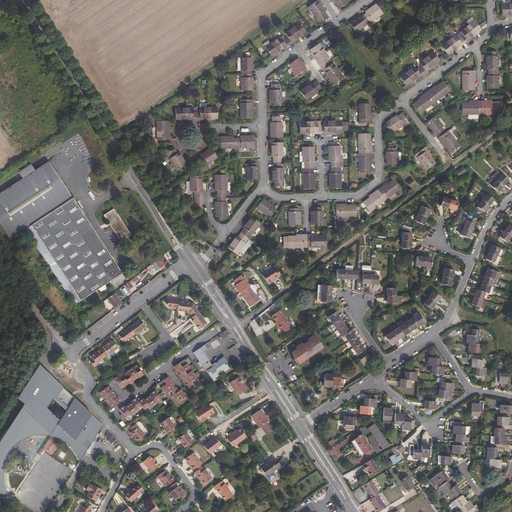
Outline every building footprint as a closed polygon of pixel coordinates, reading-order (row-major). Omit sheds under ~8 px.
[(316,16),(319,21),(328,14),(325,9),(326,9),(319,0),(315,0),(309,5),(317,15),(316,16)] [(365,10),(362,12),(359,14),(348,21),(354,30),(365,22),(364,21),(367,19),(369,17),(370,18),(381,11),(375,2),(364,10),(365,10)] [(511,2),(501,3),(502,14),(511,13),(511,2)] [(473,19),(464,25),(459,30),(461,33),(458,35),(456,37),(453,34),(447,39),(439,45),(446,53),(454,47),(458,44),(459,45),(463,42),(466,39),(466,38),(471,34),(480,28),(473,19)] [(300,20),(292,27),(286,31),(288,34),(286,36),(283,37),(281,34),(275,39),(267,45),(273,53),(281,47),(287,43),(289,46),(292,44),(294,42),(293,40),(299,36),(307,29),(300,20)] [(331,55),(327,49),(321,41),(312,47),(318,56),(322,61),(320,62),(322,65),(324,68),(326,67),(330,73),(336,81),(345,75),(339,67),(335,60),(331,62),(330,60),(328,57),(331,55)] [(431,51),(423,57),(417,61),(419,65),(417,66),(414,68),(412,65),(406,70),(398,76),(405,85),(413,78),(418,74),(419,75),(422,73),(425,71),(424,70),(430,66),(437,60),(431,51)] [(244,53),(243,66),(245,66),(245,70),(245,74),(244,74),(244,86),(255,86),(255,73),(253,73),(253,70),(253,66),(255,66),(255,53),(244,53)] [(300,71),(302,74),(309,68),(307,66),(307,65),(300,55),(291,61),(299,71),(300,71)] [(495,75),(495,71),(495,68),(497,68),(496,55),(486,55),(486,68),(487,68),(487,71),(487,76),(486,76),(487,88),(497,88),(497,75),(495,75)] [(462,69),(462,89),(473,89),(473,73),(475,73),(475,69),(462,69)] [(302,89),(308,97),(319,90),(318,88),(323,85),(318,79),(314,82),(312,81),(302,89)] [(272,87),(272,102),(282,101),(282,87),(281,87),(281,81),(273,81),(273,87),(272,87)] [(428,89),(426,91),(423,93),(424,94),(412,104),(419,113),(434,101),(449,89),(442,81),(430,90),(428,89)] [(242,95),(242,115),(254,114),(254,98),(255,98),(255,95),(242,95)] [(484,100),(480,100),(477,100),(477,103),(461,103),(461,114),(481,114),(500,113),(499,102),(484,102),(484,100)] [(360,101),(361,120),(373,120),(373,116),(371,116),(371,101),(360,101)] [(218,103),(208,103),(201,103),(201,107),(198,107),(195,107),(194,103),(188,104),(177,104),(177,115),(188,115),(195,115),(195,116),(198,116),(202,116),(202,114),(208,114),(218,114),(218,103)] [(411,120),(403,110),(399,113),(398,112),(388,120),(395,129),(405,121),(407,124),(411,120)] [(273,135),(284,135),(283,118),(282,118),(282,113),(274,113),(275,119),(272,119),(273,135)] [(442,126),(434,115),(425,122),(433,132),(434,132),(436,134),(443,129),(441,127),(442,126)] [(158,116),(158,136),(171,136),(171,132),(170,132),(169,116),(158,116)] [(344,117),(333,118),(326,118),(326,122),(322,122),(320,122),(320,118),(312,118),(302,119),(302,130),(312,129),(320,129),(320,131),(323,130),(326,130),(326,129),(333,129),(344,128),(344,117)] [(459,146),(448,130),(437,138),(439,141),(441,140),(450,152),(459,146)] [(373,153),(373,150),(373,147),(371,147),(371,131),(359,131),(360,150),(360,169),(372,169),(371,153),(373,153)] [(243,135),(238,135),(236,135),(236,134),(223,134),(223,145),(236,144),(236,143),(238,143),(243,143),(243,144),(256,144),(256,133),(243,133),(243,135)] [(283,164),(283,158),(283,152),(284,152),(284,139),(273,140),(274,152),(275,152),(275,159),(275,164),(273,164),(274,178),(284,178),(284,164),(283,164)] [(178,149),(175,144),(168,149),(171,153),(170,154),(178,165),(187,159),(180,148),(178,149)] [(315,144),(305,145),(305,148),(305,158),(305,159),(307,159),(307,166),(307,171),(305,171),(306,186),(317,185),(316,171),(315,171),(315,165),(315,159),(316,159),(315,144)] [(339,144),(328,144),(329,158),(331,158),(332,165),(332,170),(329,170),(329,186),(340,186),(340,170),(338,170),(338,165),(338,158),(340,158),(339,144)] [(427,144),(417,152),(429,167),(437,161),(427,148),(429,147),(427,144)] [(388,162),(399,162),(399,149),(398,149),(398,145),(389,145),(389,149),(388,149),(388,162)] [(205,161),(216,155),(210,146),(200,152),(201,154),(197,156),(202,163),(205,161)] [(52,158),(0,190),(0,216),(12,235),(33,222),(81,299),(123,273),(52,158)] [(248,165),(248,178),(259,177),(258,164),(257,164),(257,161),(250,161),(250,165),(248,165)] [(466,171),(463,167),(457,172),(459,175),(466,171)] [(195,188),(195,193),(203,193),(203,188),(202,188),(202,172),(191,173),(191,188),(195,188)] [(227,172),(217,172),(217,187),(218,187),(218,193),(218,199),(217,199),(217,214),(227,214),(227,199),(226,199),(226,193),(225,187),(228,187),(227,172)] [(500,172),(494,178),(504,187),(509,181),(500,172)] [(382,186),(379,188),(376,190),(377,192),(365,201),(372,210),(386,199),(402,187),(396,178),(383,187),(382,186)] [(504,187),(494,178),(488,183),(498,193),(504,187)] [(264,196),(257,205),(267,213),(269,211),(271,213),(276,208),(273,205),(274,204),(264,196)] [(488,196),(483,202),(489,206),(494,201),(488,196)] [(448,208),(451,200),(444,198),(441,205),(448,208)] [(459,203),(451,200),(448,208),(456,211),(459,203)] [(337,202),(337,215),(357,215),(357,203),(341,204),(341,202),(337,202)] [(489,206),(483,202),(478,208),(484,213),(489,206)] [(115,205),(105,212),(121,238),(131,232),(115,205)] [(290,210),(290,223),(301,222),(300,210),(299,210),(299,206),(291,206),(291,210),(290,210)] [(324,222),(323,209),(322,209),(322,206),(314,206),(314,209),(312,209),(313,222),(324,222)] [(422,207),(418,215),(427,218),(430,211),(422,207)] [(252,231),(260,220),(252,213),(244,224),(244,225),(241,230),(237,234),(235,234),(228,244),(236,251),(244,240),(243,239),(247,235),(250,230),(252,231)] [(427,218),(418,215),(414,223),(423,226),(427,218)] [(467,221),(464,228),(471,232),(475,224),(467,221)] [(471,232),(464,228),(461,236),(468,239),(471,232)] [(511,237),(505,232),(500,238),(507,243),(511,237)] [(288,235),(288,246),(327,245),(327,234),(311,234),(311,233),(304,233),(304,234),(288,235)] [(403,233),(402,241),(411,242),(411,233),(403,233)] [(410,250),(411,242),(402,241),(402,250),(410,250)] [(215,248),(212,245),(210,243),(208,245),(214,250),(216,251),(214,253),(219,256),(223,252),(221,250),(218,248),(217,249),(215,248)] [(494,246),(490,254),(498,257),(501,250),(494,246)] [(498,257),(490,254),(487,260),(499,266),(502,259),(498,257)] [(168,262),(163,255),(155,261),(160,268),(168,262)] [(416,266),(424,267),(424,258),(417,257),(416,266)] [(424,258),(424,267),(427,267),(427,271),(431,271),(432,267),(433,259),(424,258)] [(344,270),(344,278),(351,279),(351,278),(356,278),(357,274),(357,272),(352,272),(352,267),(344,266),(344,270)] [(262,274),(268,283),(275,278),(276,280),(280,277),(279,276),(275,270),(272,267),(262,274)] [(336,277),(344,278),(344,270),(337,269),(336,277)] [(445,269),(443,277),(453,279),(454,271),(445,269)] [(369,284),(370,276),(370,271),(363,270),(362,275),(357,274),(356,278),(356,283),(369,284)] [(489,270),(486,277),(497,281),(499,282),(502,275),(489,270)] [(241,292),(251,285),(247,281),(245,278),(246,276),(244,274),(235,280),(237,283),(235,284),(240,293),(241,292)] [(370,276),(369,284),(377,285),(378,277),(370,276)] [(451,287),(453,279),(443,277),(441,285),(451,287)] [(497,281),(486,277),(483,285),(494,289),(497,281)] [(134,286),(130,281),(125,284),(129,290),(134,286)] [(321,284),(320,294),(330,294),(331,285),(321,284)] [(255,291),(251,285),(241,292),(252,306),(262,299),(258,293),(257,294),(255,291)] [(494,289),(483,285),(480,291),(485,293),(491,296),(494,289)] [(474,298),(482,301),(485,293),(480,291),(477,290),(474,298)] [(123,303),(115,292),(108,298),(116,308),(123,303)] [(435,292),(429,298),(436,303),(441,297),(435,292)] [(330,294),(320,294),(319,301),(329,302),(330,294)] [(395,296),(387,296),(387,304),(400,304),(400,299),(402,298),(402,295),(395,296)] [(168,307),(177,308),(178,301),(178,299),(166,298),(163,301),(168,307)] [(436,303),(429,298),(424,303),(431,309),(436,303)] [(482,301),(474,298),(472,305),(484,310),(487,303),(482,301)] [(192,317),(199,312),(192,303),(178,301),(177,308),(177,310),(186,311),(187,313),(189,314),(192,317)] [(280,327),(284,332),(291,327),(287,322),(288,321),(280,309),(271,315),(279,328),(280,327)] [(327,317),(332,324),(339,319),(334,313),(333,314),(331,311),(326,315),(328,317),(327,317)] [(207,324),(199,312),(192,317),(190,319),(199,330),(207,324)] [(413,318),(418,326),(424,322),(419,314),(414,317),(413,318)] [(405,323),(411,331),(418,326),(413,318),(405,323)] [(336,330),(343,326),(339,319),(332,324),(336,330)] [(142,320),(132,328),(138,335),(147,328),(142,320)] [(404,335),(411,331),(405,323),(399,328),(404,335)] [(348,332),(343,326),(336,330),(341,337),(344,335),(348,332)] [(138,335),(132,328),(121,337),(127,344),(138,335)] [(404,335),(399,328),(392,332),(397,340),(404,335)] [(348,342),(355,337),(350,330),(348,332),(344,335),(348,342)] [(463,344),(467,344),(474,345),(475,337),(477,338),(478,332),(473,331),(472,333),(462,331),(461,335),(464,335),(463,344)] [(390,344),(397,340),(392,332),(385,337),(390,344)] [(296,349),(291,352),(295,358),(296,358),(300,364),(325,348),(315,333),(307,339),(308,340),(304,343),(303,341),(294,347),(296,349)] [(353,348),(359,344),(355,337),(348,342),(353,348)] [(105,350),(103,352),(108,358),(110,356),(111,357),(120,350),(114,342),(105,349),(105,350)] [(359,344),(353,348),(357,355),(364,350),(359,344)] [(474,345),(467,344),(466,351),(478,353),(478,348),(475,348),(475,345),(474,345)] [(209,351),(206,346),(196,353),(203,362),(201,364),(204,368),(206,367),(215,381),(232,369),(229,365),(228,366),(227,364),(228,363),(225,359),(213,367),(211,363),(213,362),(207,353),(209,351)] [(108,358),(103,352),(102,351),(93,358),(95,360),(91,363),(97,369),(100,366),(99,365),(108,358)] [(359,361),(363,367),(371,362),(366,356),(359,361)] [(431,366),(438,367),(439,359),(428,358),(427,366),(431,366)] [(176,367),(181,375),(192,368),(187,360),(176,367)] [(469,369),(474,369),(481,370),(481,361),(476,361),(470,360),(469,369)] [(133,370),(125,375),(132,384),(132,385),(140,380),(147,375),(139,365),(133,370)] [(81,462),(105,426),(75,398),(74,399),(55,381),(57,379),(55,378),(50,382),(43,380),(43,377),(44,374),(43,370),(43,367),(42,366),(20,398),(27,405),(10,429),(0,444),(0,492),(7,494),(9,492),(8,488),(6,482),(6,478),(6,473),(6,470),(3,469),(4,464),(6,459),(8,456),(11,451),(14,448),(17,445),(21,442),(24,440),(27,439),(31,437),(39,414),(50,416),(51,436),(56,438),(60,439),(64,441),(68,444),(73,448),(76,452),(79,457),(81,462)] [(55,378),(42,366),(43,367),(43,370),(44,374),(43,377),(43,380),(50,382),(55,378)] [(438,367),(431,366),(430,375),(441,376),(442,376),(443,367),(438,367)] [(197,375),(192,368),(181,375),(186,382),(197,375)] [(403,381),(410,381),(415,382),(416,373),(410,373),(404,372),(403,381)] [(124,389),(132,384),(125,375),(124,374),(117,379),(124,389)] [(331,374),(331,376),(330,385),(339,386),(339,380),(340,375),(331,374)] [(202,382),(197,375),(186,382),(191,389),(202,382)] [(506,385),(507,375),(499,375),(498,384),(506,385)] [(240,376),(231,382),(240,396),(249,391),(243,382),(242,380),(243,380),(241,376),(240,376)] [(160,385),(165,392),(175,385),(170,377),(160,385)] [(75,398),(57,379),(55,381),(74,399),(75,398)] [(409,389),(410,381),(403,381),(399,380),(399,388),(409,389)] [(440,384),(440,391),(450,392),(452,392),(452,385),(444,384),(440,384)] [(180,392),(175,385),(165,392),(170,400),(174,397),(180,392)] [(107,401),(116,394),(111,386),(101,393),(107,401)] [(184,390),(180,392),(174,397),(178,404),(188,397),(184,390)] [(148,396),(155,406),(163,401),(157,391),(148,396)] [(450,392),(440,391),(439,391),(438,399),(444,400),(450,400),(450,392)] [(116,394),(107,401),(113,409),(124,402),(117,393),(116,394)] [(155,406),(148,396),(140,402),(144,408),(146,411),(151,407),(152,409),(155,406)] [(130,404),(136,414),(144,408),(140,402),(137,399),(130,404)] [(364,400),(363,407),(370,408),(375,409),(375,401),(369,400),(364,400)] [(434,403),(424,402),(424,410),(433,411),(434,403)] [(128,420),(136,414),(130,404),(121,410),(122,412),(128,420)] [(211,416),(216,413),(210,404),(197,413),(202,421),(203,421),(204,423),(209,419),(208,418),(207,417),(211,415),(211,416)] [(479,411),(480,404),(472,404),(471,415),(479,416),(479,411)] [(369,415),(370,408),(363,407),(359,407),(358,414),(369,415)] [(252,417),(261,428),(270,421),(262,410),(252,417)] [(391,410),(384,410),(383,420),(390,421),(390,417),(391,410)] [(48,436),(51,436),(50,416),(39,414),(31,437),(35,436),(38,436),(43,435),(48,436)] [(401,426),(402,420),(402,416),(395,415),(395,417),(394,426),(401,426)] [(497,424),(502,424),(509,425),(510,417),(498,416),(497,424)] [(166,433),(168,436),(176,431),(174,428),(175,427),(169,418),(161,424),(165,429),(167,432),(166,433)] [(353,419),(347,419),(343,418),(342,425),(353,427),(353,419)] [(409,420),(402,420),(401,426),(401,431),(408,432),(408,430),(409,422),(409,420)] [(135,422),(142,430),(144,429),(144,427),(141,423),(139,422),(137,421),(135,422)] [(142,430),(135,422),(131,425),(129,426),(134,432),(132,433),(139,442),(146,436),(142,430)] [(369,427),(383,447),(388,443),(375,423),(369,427)] [(458,434),(465,435),(466,427),(461,427),(454,427),(454,434),(458,434)] [(0,441),(0,444),(10,429),(9,428),(0,441)] [(496,436),(502,437),(503,429),(502,428),(494,428),(493,436),(496,436)] [(238,444),(248,438),(247,437),(242,429),(239,431),(236,433),(235,432),(231,434),(232,436),(228,439),(234,447),(238,444)] [(185,448),(194,441),(188,433),(179,439),(183,445),(185,448)] [(113,446),(118,441),(112,434),(108,437),(111,441),(110,442),(113,446)] [(362,434),(354,439),(363,453),(371,448),(362,434)] [(465,435),(458,434),(457,442),(459,442),(466,442),(467,435),(465,435)] [(205,446),(211,454),(223,445),(216,437),(205,446)] [(363,453),(354,439),(351,441),(360,455),(363,453)] [(395,448),(399,454),(405,450),(401,444),(395,448)] [(459,446),(453,446),(452,454),(463,455),(464,446),(459,446)] [(421,452),(421,458),(428,459),(429,447),(422,447),(421,452)] [(489,460),(496,460),(497,452),(491,451),(491,448),(488,448),(487,460),(489,460)] [(421,458),(421,452),(414,451),(413,457),(413,461),(420,461),(421,458)] [(195,468),(200,465),(202,464),(194,453),(185,459),(189,464),(191,466),(190,467),(192,470),(195,468)] [(396,453),(392,456),(396,463),(402,458),(400,455),(398,456),(396,453)] [(152,472),(159,466),(158,466),(160,465),(157,461),(156,462),(154,460),(151,456),(143,462),(152,472)] [(280,457),(268,465),(273,472),(285,465),(280,457)] [(438,464),(440,464),(450,465),(451,458),(439,457),(438,464)] [(375,458),(364,464),(366,467),(377,461),(375,458)] [(377,461),(366,467),(367,469),(369,468),(370,469),(373,475),(382,470),(377,461)] [(202,467),(198,471),(195,473),(199,479),(200,478),(202,481),(205,484),(213,478),(206,469),(204,470),(202,467)] [(440,481),(447,476),(442,470),(430,479),(434,485),(440,481)] [(165,487),(175,480),(171,475),(170,476),(168,473),(167,474),(164,472),(158,477),(165,487)] [(451,478),(449,475),(447,476),(440,481),(442,485),(447,481),(451,478)] [(408,493),(416,487),(406,476),(399,483),(408,493)] [(222,481),(214,486),(217,490),(217,489),(226,501),(234,495),(225,483),(224,484),(222,481)] [(375,511),(379,511),(386,508),(371,481),(363,486),(370,499),(364,502),(368,510),(373,507),(375,511)] [(444,494),(447,492),(452,488),(447,481),(442,485),(439,486),(444,494)] [(177,483),(169,489),(171,492),(170,493),(176,501),(184,495),(180,490),(178,487),(179,486),(177,483)] [(91,491),(88,497),(97,502),(103,490),(94,484),(93,485),(91,484),(88,490),(91,491)] [(126,494),(125,495),(132,502),(141,494),(140,493),(144,490),(139,485),(136,488),(135,487),(131,490),(129,492),(128,491),(125,493),(126,494)] [(452,488),(447,492),(451,498),(461,490),(456,485),(452,488)] [(459,506),(460,505),(466,501),(463,495),(455,501),(458,505),(459,506)] [(471,497),(466,501),(460,505),(465,511),(469,508),(475,504),(471,497)] [(478,502),(475,504),(469,508),(471,511),(480,505),(478,502)] [(142,511),(156,511),(159,510),(152,503),(142,511)]
